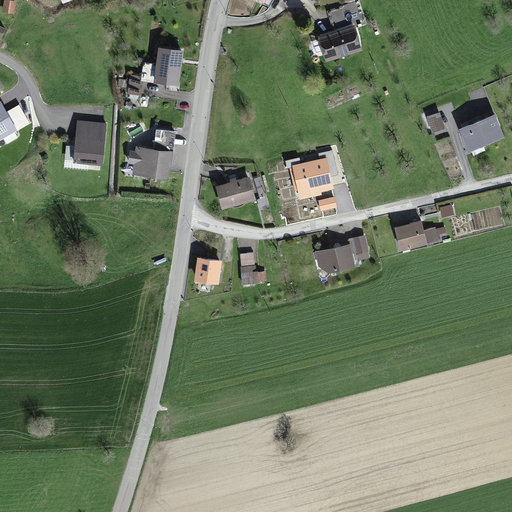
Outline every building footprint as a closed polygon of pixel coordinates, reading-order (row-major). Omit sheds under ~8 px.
[(351,28),(318,38),(324,61),(358,51),(351,28)] [(176,53),(156,52),(154,82),(175,83),(176,53)] [(140,82),(129,82),(128,98),(140,98),(140,82)] [(6,112),(0,101),(0,140),(30,124),(19,104),(6,112)] [(439,115),(426,119),(430,132),(443,129),(439,115)] [(492,118),(459,132),(468,153),(501,138),(492,118)] [(114,128),(76,123),(71,161),(109,165),(114,128)] [(176,134),(152,131),(149,150),(127,147),(123,175),(170,181),(176,134)] [(326,158),(293,166),(300,199),(321,194),(320,191),(333,188),(326,158)] [(247,181),(215,189),(220,209),(252,201),(247,181)] [(419,224),(393,231),(399,251),(435,240),(432,229),(421,232),(419,224)] [(363,237),(352,240),(356,256),(366,254),(363,237)] [(349,248),(317,254),(319,265),(325,264),(327,273),(353,268),(349,248)] [(193,262),(192,283),(212,284),(213,263),(193,262)]
